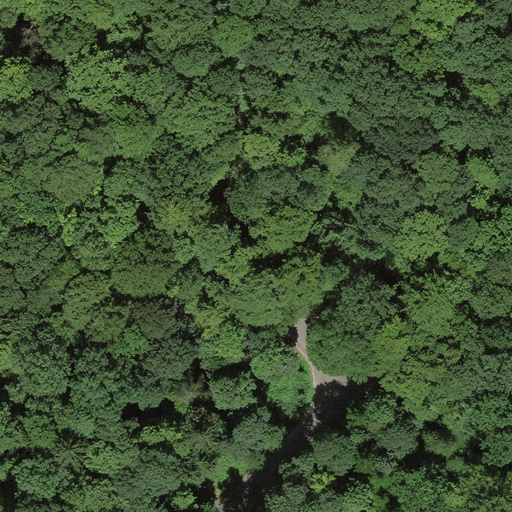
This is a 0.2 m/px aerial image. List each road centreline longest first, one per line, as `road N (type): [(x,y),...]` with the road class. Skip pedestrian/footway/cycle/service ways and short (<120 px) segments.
road 1 (unclassified): [(223,511),(356,384),(511,269)]
road 2 (track): [(187,316),(113,114),(24,0)]
road 3 (track): [(356,384),(284,318),(187,316)]
road 4 (track): [(0,297),(37,316),(79,324),(187,316)]
